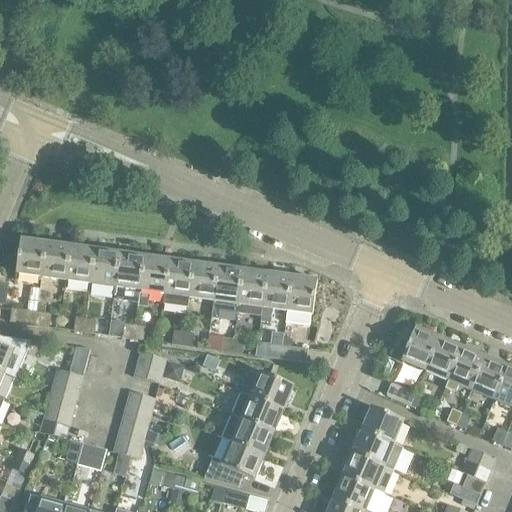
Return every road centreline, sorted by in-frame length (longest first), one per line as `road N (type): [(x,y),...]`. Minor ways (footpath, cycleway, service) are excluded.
road 1 (residential): [(390,273),(29,122)]
road 2 (residential): [(291,511),(390,273)]
road 3 (residential): [(511,326),(390,273)]
